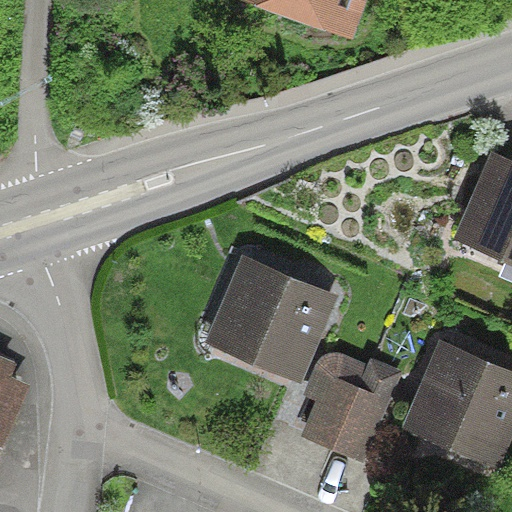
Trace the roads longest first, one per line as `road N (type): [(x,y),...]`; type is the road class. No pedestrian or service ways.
road 1 (tertiary): [(40,220),(511,66)]
road 2 (residential): [(40,220),(70,344),(74,466)]
road 3 (residential): [(74,466),(198,481),(271,511)]
